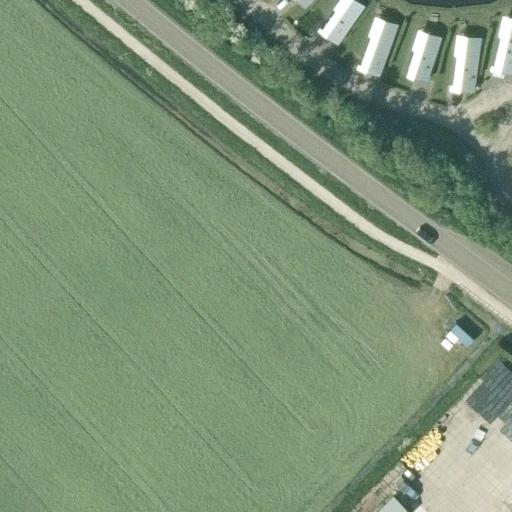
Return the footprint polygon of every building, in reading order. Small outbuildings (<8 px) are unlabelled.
[(335,0),(320,22),(337,34),(362,0),(335,0)] [(373,28),(359,67),(378,75),(397,24),(397,23),(393,35),(373,28)] [(403,68),(424,77),(439,31),(415,23),(408,42),(411,43),(403,68)] [(511,29),(502,27),(492,69),(493,69),(492,75),(502,78),(503,71),(511,73),(511,29)] [(458,46),(452,88),(473,91),(480,37),(478,49),(458,46)]
